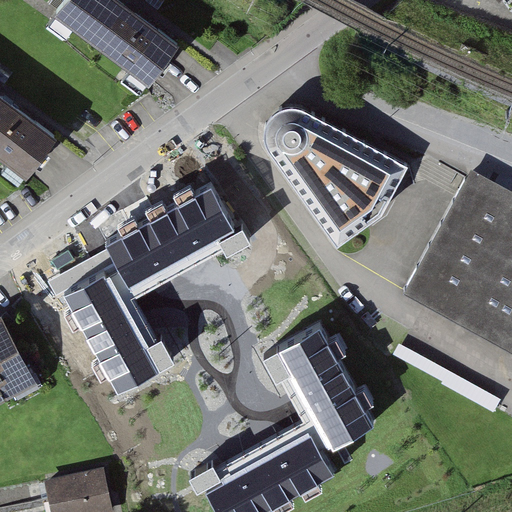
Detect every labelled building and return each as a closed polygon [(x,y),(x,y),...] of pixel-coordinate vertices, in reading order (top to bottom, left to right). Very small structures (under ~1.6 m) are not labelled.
[(118,0),(65,0),(58,10),(150,79),(177,43),(130,9),(118,0)] [(511,0),(489,0),(490,1),(492,0),(500,0),(507,11),(511,13),(511,0)] [(0,88),(0,150),(25,169),(55,128),(0,88)] [(407,163),(303,106),(293,104),(284,105),(274,110),(268,117),(265,126),(264,136),(267,145),(272,151),(337,242),(382,210),(407,163)] [(511,201),(466,176),(403,289),(511,349),(511,201)] [(120,263),(64,294),(120,395),(173,365),(134,295),(239,237),(210,184),(107,240),(120,263)] [(0,400),(30,384),(0,329),(0,400)] [(111,511),(102,468),(42,482),(48,511),(111,511)]
